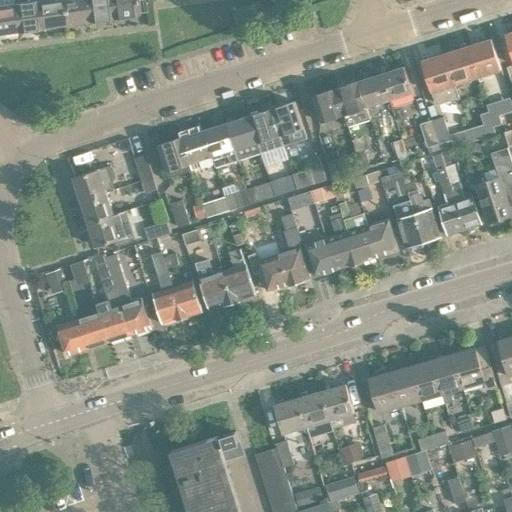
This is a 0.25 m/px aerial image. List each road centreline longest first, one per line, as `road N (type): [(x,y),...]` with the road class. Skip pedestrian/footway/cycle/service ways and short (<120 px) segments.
road 1 (tertiary): [(95,413),(511,272)]
road 2 (residential): [(21,152),(67,127),(377,36)]
road 3 (residential): [(57,424),(0,226)]
road 4 (residential): [(377,36),(492,0)]
